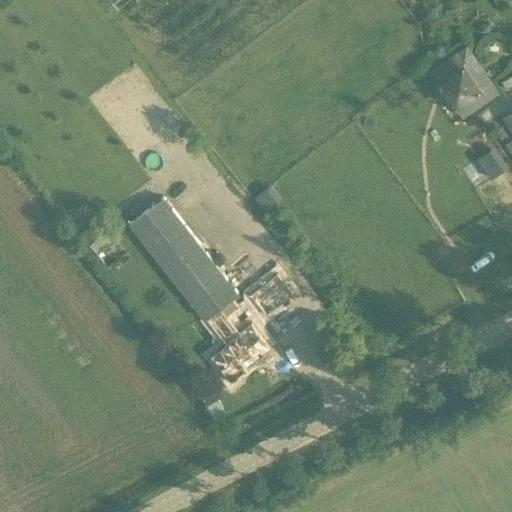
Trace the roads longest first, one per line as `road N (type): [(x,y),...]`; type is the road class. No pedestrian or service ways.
road 1 (tertiary): [(152,511),(511,325)]
road 2 (unknown): [(324,422),(295,272),(170,162)]
